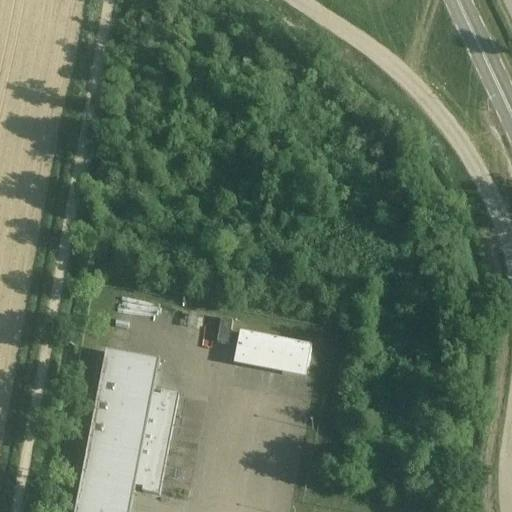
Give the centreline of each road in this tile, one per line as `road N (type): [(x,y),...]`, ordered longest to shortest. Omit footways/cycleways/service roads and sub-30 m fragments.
road 1 (unclassified): [(17,511),(109,0)]
road 2 (unclassified): [(511,248),(484,182),(435,111),(362,43),(297,0)]
road 3 (secondary): [(511,117),(457,0)]
